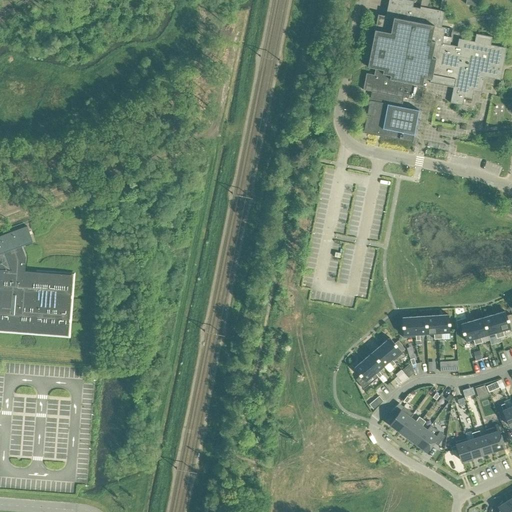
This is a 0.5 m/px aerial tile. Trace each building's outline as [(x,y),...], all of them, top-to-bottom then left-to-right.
[(441,0),(439,11),(420,7),(419,9),(412,7),(413,1),(406,0),(388,0),(385,16),(377,15),(367,67),(375,69),(374,75),(366,74),(363,90),(371,92),(363,133),(412,143),(418,110),(401,107),(403,98),(420,101),(423,85),(422,85),(423,78),(430,79),(429,83),(453,87),(450,103),(462,105),(464,98),(472,99),(473,91),(481,93),(484,77),(500,80),(506,48),(490,45),(492,37),(476,34),(474,42),(458,39),(457,47),(442,44),(445,28),(441,27),(446,0),(465,0),(465,4),(478,7),(478,0),(441,0)] [(410,187),(408,197),(421,199),(423,189),(410,187)] [(12,271),(0,269),(0,330),(68,336),(72,275),(24,272),(25,257),(21,246),(33,242),(27,227),(0,237),(0,253),(5,252),(12,271)] [(493,315),(500,338),(504,336),(502,331),(510,329),(505,311),(493,315)] [(448,314),(436,315),(438,339),(442,339),(441,333),(449,332),(448,314)] [(425,316),(426,334),(433,333),(434,339),(438,339),(436,315),(425,316)] [(482,318),(487,335),(495,333),(496,339),(500,338),(493,315),(482,318)] [(425,316),(413,317),(415,337),(416,341),(420,340),(419,334),(426,334),(425,316)] [(402,318),(403,338),(415,337),(413,317),(402,318)] [(478,344),(482,343),(480,337),(487,335),(482,318),(472,321),(478,344)] [(473,339),(474,345),(478,344),(472,321),(460,324),(465,341),(473,339)] [(389,338),(380,345),(393,361),(402,353),(401,352),(395,344),(389,338)] [(404,349),(398,341),(395,344),(401,352),(404,349)] [(393,361),(380,345),(372,353),(383,366),(388,362),(392,367),(395,364),(393,361)] [(482,358),(479,350),(474,352),(476,360),(482,358)] [(383,366),(372,353),(363,360),(377,377),(378,377),(379,378),(382,375),(378,371),(383,366)] [(377,377),(363,360),(354,368),(360,375),(356,379),(364,389),(377,377)] [(486,391),(484,385),(475,388),(477,394),(486,391)] [(504,403),(500,405),(510,427),(511,426),(511,406),(507,409),(504,403)] [(399,432),(413,414),(403,407),(390,425),(399,432)] [(413,414),(399,432),(408,438),(422,419),(419,417),(415,421),(410,418),(413,414)] [(425,421),(422,419),(408,438),(417,445),(431,425),(430,425),(427,430),(422,426),(425,421)] [(431,425),(417,445),(426,451),(433,442),(438,446),(445,436),(431,425)] [(500,425),(486,430),(493,451),(503,448),(498,432),(502,431),(500,425)] [(481,436),(479,431),(475,432),(482,455),(493,451),(486,430),(485,430),(487,434),(481,436)] [(467,441),(466,438),(466,439),(472,458),(482,455),(475,432),(471,433),(473,439),(467,441)] [(472,458),(466,439),(455,442),(456,445),(451,447),(452,451),(458,449),(461,461),(472,458)] [(511,511),(511,507),(508,501),(498,507),(501,511),(500,511),(511,511)]
